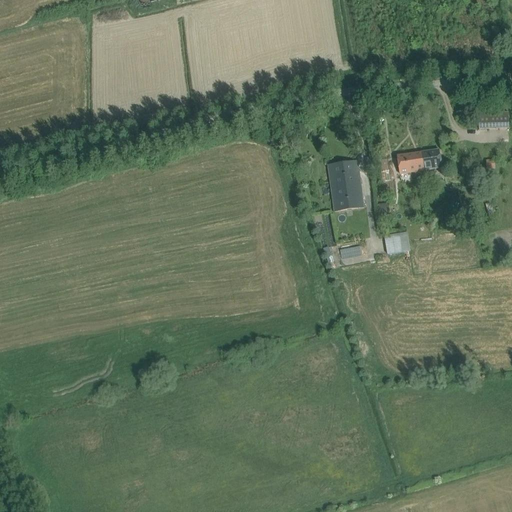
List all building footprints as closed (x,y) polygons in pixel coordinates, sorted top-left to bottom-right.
[(479,130),(510,130),(510,114),(479,114),(479,130)] [(428,179),(427,170),(442,168),(439,151),(422,153),(423,163),(420,163),(421,168),(416,168),(417,172),(419,172),(419,175),(422,175),(423,180),(428,179)] [(415,181),(423,180),(422,175),(419,175),(419,172),(417,172),(416,168),(421,168),(420,163),(423,163),(422,153),(397,156),(400,174),(413,172),(415,181)] [(495,169),(495,160),(486,161),(487,170),(495,169)] [(364,208),(359,172),(358,162),(328,166),(335,212),(364,208)] [(389,215),(388,212),(390,211),(389,203),(378,205),(380,217),(389,215)] [(491,203),(486,204),(489,219),(495,218),(491,203)] [(388,255),(403,253),(410,252),(407,233),(385,237),(388,255)] [(360,244),(341,246),(341,257),(361,256),(360,244)] [(329,247),(324,249),(328,263),(333,261),(329,247)]
